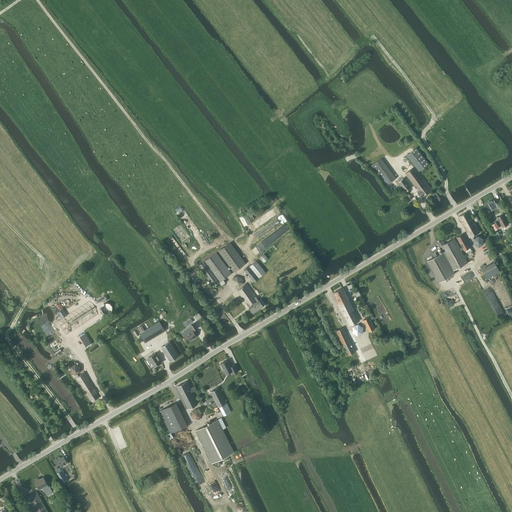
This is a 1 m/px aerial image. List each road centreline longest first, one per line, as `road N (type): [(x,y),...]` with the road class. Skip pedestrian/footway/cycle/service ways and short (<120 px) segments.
road 1 (unclassified): [(511,175),(0,479)]
road 2 (track): [(219,230),(36,0)]
road 3 (track): [(78,433),(6,336),(42,256)]
road 4 (track): [(460,273),(456,288),(511,393)]
road 5 (track): [(86,297),(0,215)]
